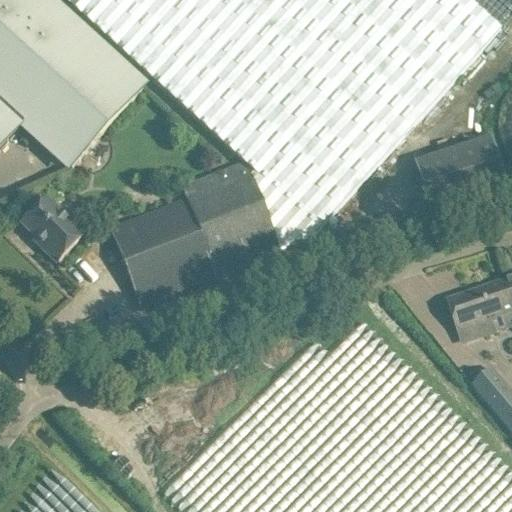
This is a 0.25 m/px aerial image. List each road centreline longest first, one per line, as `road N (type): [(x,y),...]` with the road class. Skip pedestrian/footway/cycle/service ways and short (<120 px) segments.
road 1 (unknown): [(29,395),(298,305),(377,288)]
road 2 (unclassified): [(0,455),(29,395),(0,348)]
